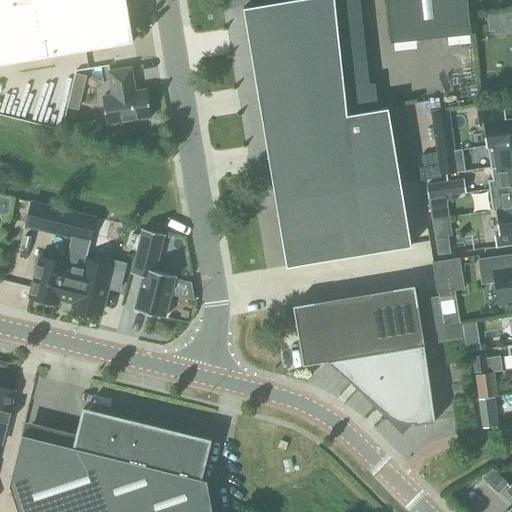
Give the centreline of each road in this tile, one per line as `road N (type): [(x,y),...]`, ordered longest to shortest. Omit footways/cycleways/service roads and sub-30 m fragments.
road 1 (residential): [(200,374),(214,304),(169,0)]
road 2 (tertiary): [(200,374),(319,412),(424,511)]
road 3 (tertiary): [(0,325),(200,374)]
